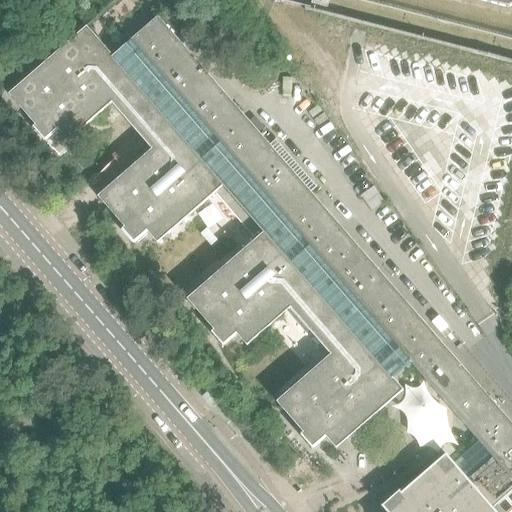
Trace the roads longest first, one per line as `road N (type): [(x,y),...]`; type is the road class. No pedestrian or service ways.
road 1 (residential): [(264,511),(0,207)]
road 2 (unknown): [(83,511),(90,418),(140,368)]
